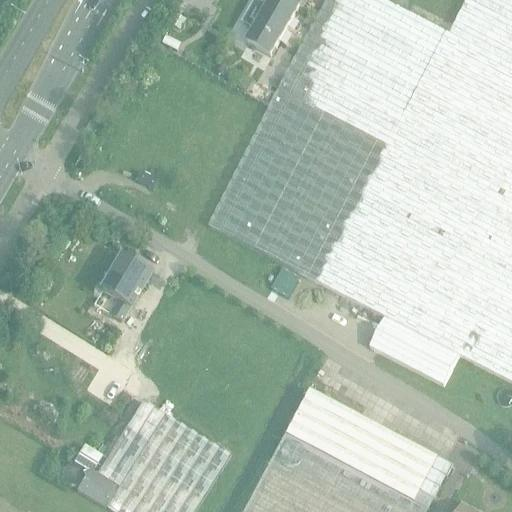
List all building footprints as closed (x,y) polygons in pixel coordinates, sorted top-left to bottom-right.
[(511,385),(511,0),(467,0),(450,36),(381,0),(328,0),(298,54),(209,229),(385,320),(370,350),(444,389),(459,358),(511,385)] [(280,48),(300,13),(278,0),(273,0),(254,33),(280,48)] [(278,0),(300,13),(307,0),(278,0)] [(174,15),(169,25),(179,31),(185,21),(174,15)] [(224,68),(218,71),(221,78),(228,74),(224,68)] [(243,77),(238,87),(247,92),(252,83),(243,77)] [(74,166),(80,156),(73,151),(67,162),(74,166)] [(149,179),(146,185),(148,189),(153,192),(158,183),(149,179)] [(150,276),(122,260),(102,294),(118,304),(111,317),(121,323),(129,310),(130,311),(150,276)] [(427,511),(450,468),(308,393),(244,511),(427,511)] [(196,511),(230,459),(142,404),(96,477),(89,472),(76,493),(104,510),(105,508),(110,511),(196,511)]
